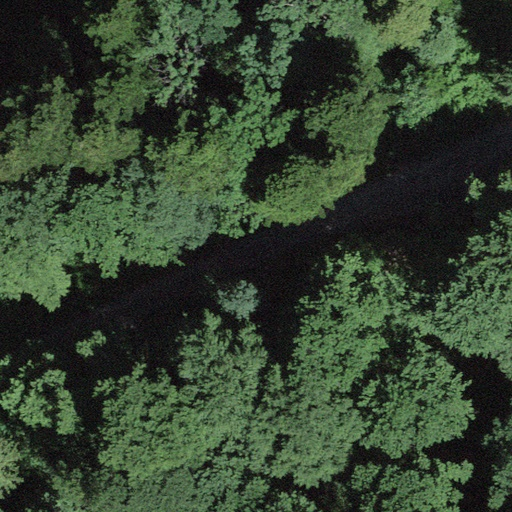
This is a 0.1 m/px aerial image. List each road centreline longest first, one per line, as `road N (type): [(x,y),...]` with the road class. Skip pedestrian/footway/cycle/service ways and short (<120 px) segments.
road 1 (track): [(0,372),(407,195)]
road 2 (track): [(407,195),(511,136)]
